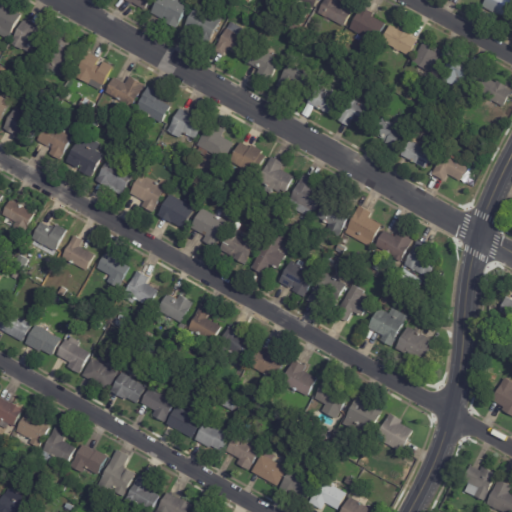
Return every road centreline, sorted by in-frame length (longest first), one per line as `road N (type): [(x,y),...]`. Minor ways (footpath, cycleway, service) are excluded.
road 1 (residential): [(511,448),(0,159)]
road 2 (residential): [(475,232),(57,0)]
road 3 (residential): [(265,511),(0,364)]
road 4 (tertiary): [(475,232),(453,415),(409,511)]
